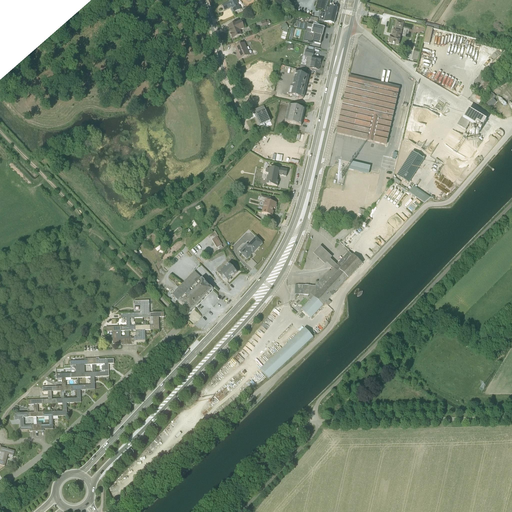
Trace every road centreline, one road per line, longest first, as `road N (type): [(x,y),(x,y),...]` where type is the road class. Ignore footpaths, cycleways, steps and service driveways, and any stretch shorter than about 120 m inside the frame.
road 1 (unclassified): [(510,130),(451,199),(427,204),(342,292),(327,330),(268,387),(109,511)]
road 2 (primary): [(90,485),(280,274),(310,201),(350,28)]
road 3 (primary): [(330,76),(304,190),(276,258),(79,475)]
road 4 (residential): [(182,322),(46,453),(0,482)]
road 5 (unclassified): [(317,420),(511,417)]
road 6 (unclassified): [(350,28),(510,130)]
road 7 (track): [(196,511),(315,411)]
road 8 (unknown): [(421,187),(465,87),(460,70),(440,58)]
road 9 (unclassified): [(317,420),(218,511)]
road 10 (residential): [(203,0),(246,127)]
road 11 (track): [(88,223),(0,130)]
